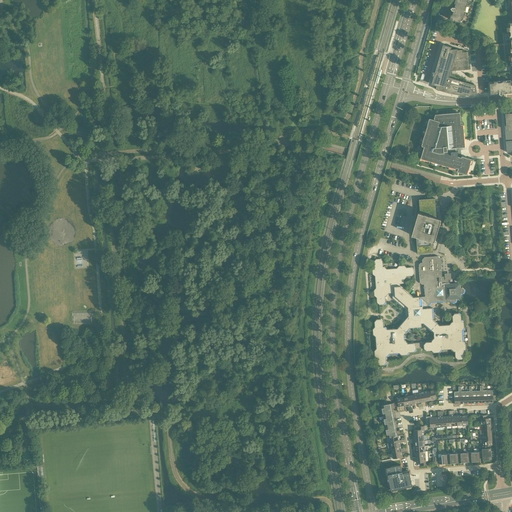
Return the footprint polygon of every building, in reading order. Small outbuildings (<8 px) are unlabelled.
[(465,6),(467,2),(459,0),(455,0),(454,3),(456,4),(455,7),(453,7),(452,7),(451,10),(452,10),(453,11),(452,15),(451,14),(450,19),(460,22),(462,18),(463,18),(467,6),(465,6)] [(460,95),(463,95),(463,94),(467,94),(467,95),(468,95),(468,94),(472,94),(472,95),(472,94),(473,94),(474,91),(476,92),(476,85),(449,77),(450,74),(456,74),(452,74),(452,71),(469,70),(467,52),(462,52),(462,50),(450,51),(451,47),(443,45),(435,72),(433,72),(433,76),(434,76),(431,84),(443,87),(445,91),(444,92),(453,94),(454,94),(460,95)] [(511,93),(511,92),(511,81),(506,82),(506,80),(494,81),(494,83),(489,83),(490,94),(495,94),(495,93),(499,93),(499,94),(500,95),(502,95),(503,94),(503,92),(507,92),(507,93),(511,93)] [(422,146),(424,147),(431,149),(438,124),(461,122),(460,113),(436,115),(434,120),(430,119),(422,146)] [(453,128),(455,158),(457,159),(454,168),(458,169),(457,172),(467,174),(471,159),(462,156),(461,147),(463,147),(462,144),(464,144),(462,127),(453,128)] [(457,159),(455,158),(430,151),(431,149),(424,147),(421,158),(454,168),(457,159)] [(435,198),(419,199),(420,213),(418,213),(412,235),(416,237),(417,254),(433,253),(432,241),(434,242),(441,219),(436,218),(435,198)] [(412,276),(414,273),(414,269),(412,267),(407,267),(404,265),(399,266),(397,268),(387,269),(384,267),(384,266),(383,266),(383,261),(380,259),(376,259),(374,261),(374,266),(372,269),(373,274),(375,276),(376,288),(374,290),(374,296),(377,298),(377,303),(379,305),(384,305),(386,302),(385,296),(387,296),(389,293),(392,293),(393,298),(405,309),(406,318),(397,328),(395,329),(395,328),(388,329),(385,327),(385,326),(384,327),(383,321),(381,319),(377,319),(374,321),(375,326),(373,329),(373,334),(376,336),(376,348),(374,350),(375,356),(377,358),(378,363),(380,365),(384,365),(387,362),(386,356),(387,356),(389,353),(399,353),(402,355),(407,354),(409,352),(414,352),(416,349),(416,348),(424,347),(424,349),(426,351),(431,350),(434,352),(439,352),(441,350),(451,349),(454,351),(455,351),(455,357),(458,359),(462,359),(464,356),(464,351),(466,349),(466,343),(463,341),(462,330),(464,327),(464,322),(462,320),(461,315),(459,313),(454,313),(452,316),(453,321),(452,321),(452,322),(449,324),(439,325),(433,320),(432,308),(429,308),(428,306),(433,302),(445,301),(446,302),(451,301),(452,303),(455,303),(456,301),(456,299),(459,299),(461,296),(461,294),(463,294),(464,292),(464,290),(462,288),(461,288),(460,285),(458,283),(450,283),(449,282),(448,279),(449,279),(449,278),(446,276),(445,276),(445,275),(445,276),(442,277),(441,258),(440,258),(438,256),(424,257),(422,259),(423,266),(419,267),(420,282),(424,282),(425,294),(425,296),(424,298),(422,300),(420,300),(420,296),(413,297),(400,286),(400,284),(404,284),(404,280),(406,277),(407,277),(407,276),(412,276)] [(405,406),(403,397),(397,398),(397,397),(395,397),(396,402),(396,406),(399,405),(399,408),(405,406)] [(394,403),(387,404),(384,405),(381,405),(383,416),(392,414),(391,407),(394,406),(394,403)] [(394,425),(392,414),(383,416),(385,427),(394,425)] [(481,419),(482,424),(491,423),(490,418),(487,418),(487,415),(479,415),(480,419),(481,419)] [(436,427),(435,417),(430,418),(430,416),(426,417),(427,424),(430,423),(430,427),(436,427)] [(396,435),(394,425),(385,427),(387,437),(390,437),(396,435)] [(414,430),(414,436),(424,435),(424,429),(425,429),(424,426),(417,426),(418,430),(414,430)] [(400,440),(390,442),(391,442),(388,443),(389,448),(391,448),(401,446),(400,443),(405,442),(405,440),(402,440),(400,440)] [(493,445),(492,440),(483,440),(483,445),(482,446),(482,449),(489,448),(489,445),(493,445)] [(407,452),(407,450),(392,453),(393,458),(403,457),(402,453),(407,452)] [(448,463),(447,454),(441,454),(442,457),(439,457),(439,464),(448,463)] [(426,462),(426,456),(416,457),(416,463),(420,462),(420,465),(427,465),(427,462),(426,462)] [(401,465),(386,467),(391,490),(412,486),(409,472),(402,473),(401,465)]
